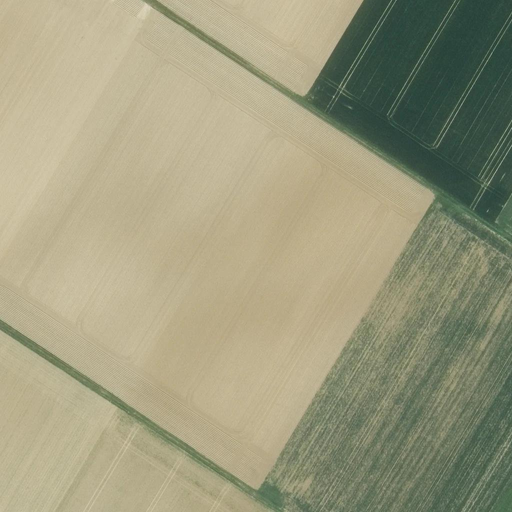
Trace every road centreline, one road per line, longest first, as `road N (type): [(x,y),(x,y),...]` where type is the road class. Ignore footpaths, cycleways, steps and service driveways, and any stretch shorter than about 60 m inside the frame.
road 1 (track): [(149,0),(511,240)]
road 2 (track): [(0,323),(284,511)]
